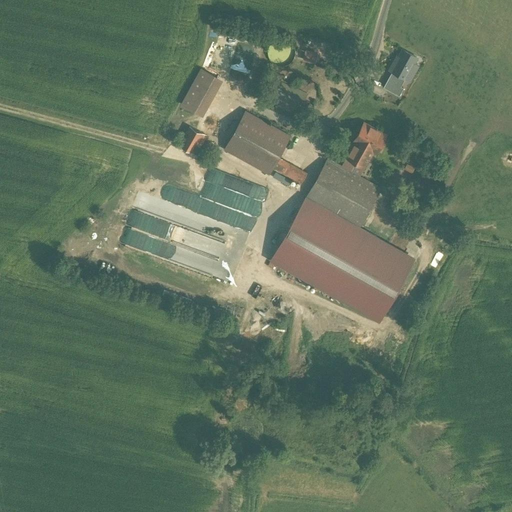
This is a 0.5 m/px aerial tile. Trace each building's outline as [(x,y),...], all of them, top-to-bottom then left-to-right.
[(268,57),(270,60),(273,63),(276,65),(280,66),(283,65),(287,64),(290,62),(292,60),(294,56),(295,52),(294,49),(293,45),(291,42),(288,40),(284,39),(281,38),(277,39),(273,40),(271,43),(269,46),(267,49),(267,53),(268,57)] [(301,59),(314,63),(317,53),(305,48),(301,59)] [(395,60),(389,69),(392,71),(405,78),(405,77),(410,79),(417,65),(413,63),(416,57),(403,49),(396,61),(395,60)] [(222,80),(201,68),(181,104),(202,115),(222,80)] [(405,78),(392,71),(383,87),(399,95),(403,88),(400,86),(405,78)] [(307,95),(273,78),(264,98),(298,114),(300,109),(305,111),(309,102),(305,100),(307,95)] [(269,173),(272,167),(301,183),(306,173),(278,157),(290,135),(245,111),(224,148),(269,173)] [(386,134),(363,122),(345,156),(364,166),(372,151),(376,153),(386,134)] [(206,134),(190,125),(178,145),(195,155),(206,134)] [(327,158),(305,198),(358,228),(381,188),(327,158)] [(264,201),(269,188),(211,167),(206,180),(264,201)] [(196,212),(252,232),(257,217),(202,197),(196,212)] [(412,260),(304,200),(271,259),(379,319),(412,260)] [(203,233),(146,212),(144,216),(134,212),(129,225),(196,251),(203,233)] [(147,251),(155,249),(154,244),(156,243),(156,239),(145,241),(147,251)]
